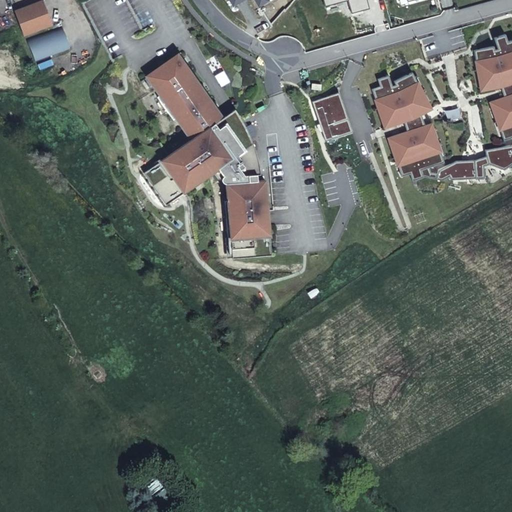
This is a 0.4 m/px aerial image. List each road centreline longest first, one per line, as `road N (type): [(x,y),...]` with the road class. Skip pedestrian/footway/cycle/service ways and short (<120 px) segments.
road 1 (residential): [(203,0),(240,41),(282,53),(511,2)]
road 2 (unknown): [(269,49),(298,230),(316,237),(333,223),(339,165)]
road 3 (track): [(0,185),(63,330)]
